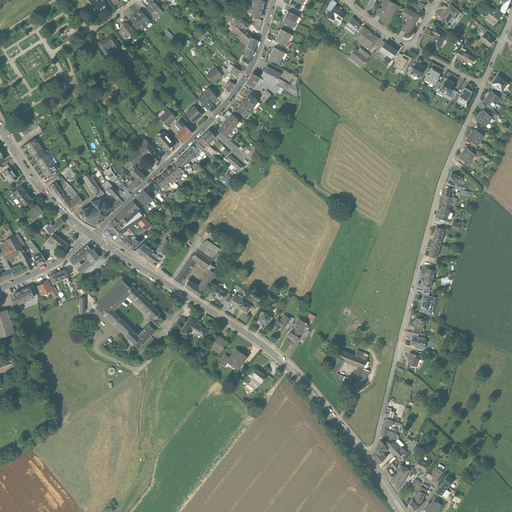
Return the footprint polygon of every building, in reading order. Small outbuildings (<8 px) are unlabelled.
[(102,0),(95,0),(96,0),(93,2),(92,2),(101,12),(106,8),(106,7),(107,7),(105,3),(102,0)] [(252,0),(248,15),(259,18),(265,1),(264,1),(263,0),(252,0)] [(302,4),(293,0),(290,0),(288,5),(292,7),(299,10),(302,4)] [(332,1),(330,4),(330,5),(327,8),(330,11),(334,5),(334,6),(337,3),(336,2),(333,0),(333,1),(332,1)] [(390,4),(387,1),(382,10),(381,10),(384,12),(382,14),(383,14),(389,18),(392,12),(394,13),(397,7),(391,3),(390,4)] [(163,12),(154,2),(146,9),(154,18),(157,15),(158,16),(163,12)] [(345,15),(337,9),(338,8),(334,6),(334,5),(330,11),(327,16),(331,19),(333,16),(341,22),(345,15)] [(460,13),(450,5),(442,15),(440,18),(447,24),(452,17),(455,19),(460,13)] [(382,10),(379,8),(376,14),(381,17),(383,14),(382,14),(384,12),(381,10),(382,10)] [(419,16),(405,8),(400,17),(401,17),(402,15),(409,19),(406,25),(405,26),(409,28),(406,33),(409,34),(419,16)] [(502,16),(492,9),(487,16),(485,19),(494,26),(496,23),(495,22),(498,18),(499,19),(501,16),(502,16)] [(144,15),(140,10),(135,14),(146,26),(150,22),(148,20),(144,15)] [(242,18),(237,11),(234,13),(236,17),(239,20),(240,19),(242,18)] [(289,12),(287,11),(284,17),(295,23),(298,17),(289,12)] [(146,26),(135,14),(131,18),(135,23),(139,28),(141,30),(146,26)] [(239,20),(236,17),(228,24),(230,26),(229,29),(236,35),(236,34),(242,29),(243,27),(246,29),(248,26),(246,23),(245,23),(242,20),(241,20),(240,19),(239,20)] [(295,23),(284,17),(282,23),(281,23),(285,25),(292,29),(295,23)] [(356,21),(352,18),(344,27),(354,35),(357,31),(361,26),(355,22),(356,21)] [(262,21),(256,19),(255,24),(253,27),(257,32),(258,32),(262,21)] [(135,32),(127,23),(123,26),(124,28),(123,29),(122,28),(120,30),(121,31),(126,38),(127,38),(127,37),(129,35),(130,36),(135,32)] [(404,24),(401,30),(406,33),(409,28),(405,26),(406,25),(404,24)] [(371,33),(364,27),(363,28),(359,32),(355,38),(363,44),(371,33)] [(242,29),(236,34),(236,35),(234,37),(232,38),(234,40),(237,37),(239,39),(242,36),(246,32),(242,29)] [(282,30),(280,29),(280,30),(277,35),(288,41),(291,35),(282,30)] [(445,37),(436,29),(433,33),(437,36),(435,40),(434,39),(430,45),(437,49),(442,40),(445,37)] [(257,41),(251,38),(252,37),(248,34),(246,32),(242,36),(239,39),(241,40),(240,41),(247,47),(246,48),(253,51),(257,41)] [(379,39),(371,33),(363,44),(370,50),(379,39)] [(494,40),(486,33),(480,40),(489,47),(494,40)] [(288,41),(277,35),(275,41),(274,41),(278,43),(285,47),(288,41)] [(112,36),(106,40),(107,41),(104,43),(102,41),(98,43),(106,55),(110,52),(108,49),(113,47),(116,50),(120,48),(112,36)] [(382,41),(376,49),(379,52),(380,50),(385,43),(382,41)] [(393,48),(385,43),(380,50),(387,55),(393,48)] [(275,48),(274,47),(274,48),(271,53),(281,59),(284,53),(275,48)] [(253,51),(246,48),(243,55),(245,56),(250,59),(253,51)] [(397,51),(393,48),(387,55),(384,59),(389,63),(397,51)] [(367,60),(355,49),(348,58),(360,68),(367,60)] [(475,58),(461,51),(459,54),(457,58),(463,61),(465,61),(466,59),(467,60),(468,62),(469,62),(472,63),(475,58)] [(281,59),(271,53),(268,59),(271,61),(278,65),(281,59)] [(399,64),(402,59),(404,56),(401,54),(396,62),(399,64)] [(249,61),(244,58),(245,56),(243,55),(242,55),(238,61),(237,62),(246,67),(249,61)] [(407,73),(414,60),(407,56),(405,60),(402,59),(399,64),(398,67),(407,73)] [(414,68),(411,73),(419,78),(425,67),(417,62),(414,68)] [(281,74),(266,66),(261,76),(264,78),(275,84),(278,78),(281,74)] [(240,71),(233,67),(229,73),(236,77),(240,71)] [(441,73),(431,68),(429,72),(430,73),(429,76),(428,75),(425,80),(430,82),(430,83),(435,86),(437,81),(439,78),(438,77),(441,73)] [(222,75),(216,69),(207,76),(213,83),(222,75)] [(232,76),(226,72),(224,78),(229,81),(232,76)] [(261,76),(254,72),(252,74),(259,78),(263,80),(264,78),(261,76)] [(259,78),(252,74),(247,83),(254,87),(256,84),(259,86),(261,83),(258,81),(259,78)] [(507,84),(498,76),(492,84),(493,85),(500,90),(502,91),(505,87),(507,88),(509,85),(507,84)] [(224,78),(223,78),(222,80),(227,83),(224,88),(226,90),(226,91),(229,93),(235,85),(229,81),(224,78)] [(275,84),(264,78),(263,80),(261,83),(272,89),(275,84)] [(286,83),(278,78),(275,84),(282,89),(286,83)] [(456,84),(448,79),(445,85),(443,84),(440,91),(449,96),(453,89),(456,84)] [(290,86),(287,91),(295,96),(297,92),(296,86),(295,86),(292,84),(291,84),(290,86)] [(86,93),(80,85),(73,90),(78,98),(86,93)] [(209,89),(208,88),(203,93),(203,94),(204,94),(211,103),(217,98),(213,94),(209,89)] [(461,95),(458,100),(466,104),(472,92),(465,88),(461,95)] [(266,91),(260,99),(264,102),(271,95),(266,91)] [(501,99),(491,92),(490,93),(489,93),(487,96),(497,104),(501,99)] [(211,103),(204,94),(203,94),(198,98),(199,99),(203,104),(207,108),(212,103),(211,103)] [(251,95),(250,94),(246,100),(254,106),(258,101),(255,99),(251,95)] [(497,104),(487,96),(484,99),(485,99),(484,101),(494,108),(497,104)] [(254,106),(246,100),(241,105),(249,112),(254,106)] [(199,103),(194,107),(198,112),(202,108),(201,106),(199,103)] [(249,112),(241,105),(236,110),(238,112),(244,117),(249,112)] [(194,106),(185,113),(192,122),(194,122),(201,116),(198,112),(194,107),(194,106)] [(175,118),(168,110),(160,118),(166,125),(175,118)] [(492,118),(483,110),(481,112),(478,115),(489,122),(492,118)] [(231,113),(228,111),(225,114),(229,117),(227,120),(235,127),(240,121),(235,117),(231,113)] [(489,122),(478,115),(476,117),(477,118),(476,120),(486,127),(489,122)] [(235,127),(227,120),(222,125),(230,132),(235,127)] [(179,121),(176,124),(181,130),(185,126),(179,121)] [(33,123),(21,131),(24,136),(36,128),(33,123)] [(230,132),(222,125),(218,130),(226,137),(230,132)] [(181,130),(175,135),(183,143),(192,134),(188,129),(185,126),(181,130)] [(484,137),(475,129),(473,131),(472,131),(470,133),(481,141),(484,137)] [(208,130),(201,137),(208,144),(215,137),(208,130)] [(170,139),(163,132),(161,134),(159,133),(156,135),(158,137),(155,139),(160,144),(161,146),(166,151),(174,144),(173,144),(170,139)] [(481,141),(470,133),(468,136),(469,137),(468,139),(477,146),(481,141)] [(208,144),(201,137),(197,141),(204,148),(212,155),(215,152),(208,146),(208,147),(206,145),(208,144)] [(35,139),(25,145),(28,150),(38,144),(35,139)] [(139,145),(136,140),(129,144),(135,152),(141,148),(139,145)] [(197,141),(191,148),(195,152),(197,154),(201,157),(205,154),(209,158),(212,155),(204,148),(197,141)] [(141,148),(146,154),(153,149),(147,142),(144,145),(141,148)] [(38,144),(28,150),(32,156),(42,149),(38,144)] [(141,148),(135,152),(141,159),(142,158),(143,157),(145,155),(146,154),(141,148)] [(195,152),(191,148),(187,151),(192,156),(195,152)] [(476,155),(466,148),(465,150),(464,149),(462,152),(473,160),(476,155)] [(42,149),(32,156),(35,161),(36,160),(45,155),(42,149)] [(153,149),(146,154),(149,158),(156,152),(153,149)] [(192,156),(187,151),(183,156),(190,163),(190,164),(191,165),(193,167),(195,165),(193,162),(190,160),(193,157),(192,156)] [(135,152),(128,158),(130,161),(133,165),(134,164),(137,162),(140,160),(141,159),(135,152)] [(156,152),(149,158),(155,164),(161,159),(156,152)] [(473,160),(462,152),(460,155),(461,156),(459,157),(469,165),(473,160)] [(45,155),(36,160),(40,166),(50,159),(46,154),(45,155)] [(242,166),(230,155),(226,160),(235,167),(238,170),(239,170),(242,166)] [(183,156),(175,163),(175,164),(179,168),(180,167),(184,171),(191,165),(190,164),(190,163),(183,156)] [(50,159),(40,166),(43,171),(53,165),(50,159)] [(130,161),(124,167),(125,168),(126,167),(128,170),(133,165),(130,161)] [(179,168),(175,164),(171,169),(180,178),(180,179),(183,177),(186,173),(184,171),(180,167),(179,168)] [(7,165),(2,168),(1,167),(0,167),(0,173),(0,174),(10,168),(7,165)] [(53,165),(43,171),(47,177),(55,171),(57,170),(53,165)] [(118,174),(114,170),(113,167),(113,165),(107,170),(110,173),(117,181),(121,178),(124,175),(121,172),(118,174)] [(140,172),(133,165),(128,170),(131,172),(130,173),(135,178),(138,174),(140,172)] [(72,170),(69,166),(63,170),(66,174),(67,174),(70,178),(71,178),(75,176),(72,170)] [(18,179),(10,168),(0,174),(0,177),(3,181),(6,178),(10,184),(18,179)] [(180,178),(171,169),(170,169),(165,173),(175,183),(180,178)] [(47,177),(48,179),(57,174),(55,171),(47,177)] [(141,177),(137,180),(137,181),(140,184),(146,178),(140,172),(138,174),(141,177)] [(165,173),(160,177),(170,187),(175,183),(165,173)] [(100,190),(91,177),(90,178),(87,174),(83,177),(94,194),(95,194),(100,190)] [(463,178),(451,174),(448,183),(456,186),(456,185),(460,186),(463,178)] [(160,177),(159,177),(155,182),(161,188),(161,189),(164,192),(167,189),(170,187),(160,177)] [(180,178),(175,183),(178,186),(179,187),(183,182),(180,179),(180,178)] [(136,179),(134,182),(131,179),(129,181),(127,183),(133,191),(138,186),(140,184),(137,181),(137,180),(136,179)] [(155,182),(154,180),(148,186),(153,191),(156,189),(159,192),(157,194),(160,197),(164,193),(164,192),(161,189),(161,188),(155,182)] [(112,186),(107,181),(102,185),(107,191),(108,190),(112,186)] [(60,189),(55,182),(53,183),(50,185),(58,196),(63,193),(63,192),(60,189)] [(66,182),(62,185),(63,187),(60,189),(63,192),(67,189),(66,188),(69,185),(66,182)] [(127,183),(126,183),(124,185),(123,184),(119,188),(120,190),(118,192),(120,194),(125,200),(134,191),(133,191),(127,183)] [(175,183),(170,187),(173,190),(174,191),(178,186),(175,183)] [(69,185),(66,188),(67,189),(63,192),(63,193),(58,196),(62,202),(74,191),(70,186),(69,185)] [(118,192),(112,186),(108,190),(116,198),(120,194),(118,192)] [(21,187),(13,194),(16,198),(25,191),(21,187)] [(455,191),(446,189),(442,204),(451,206),(455,191)] [(100,190),(95,194),(99,199),(100,199),(102,198),(101,197),(104,194),(100,190)] [(25,191),(16,198),(20,203),(29,196),(27,193),(25,191)] [(74,191),(62,202),(71,212),(79,205),(83,202),(79,197),(78,195),(76,193),(74,191)] [(152,199),(143,191),(136,198),(145,206),(145,207),(152,199)] [(125,200),(120,194),(116,198),(117,200),(116,201),(117,201),(121,205),(121,204),(121,203),(125,200)] [(29,196),(20,203),(23,207),(32,200),(31,198),(29,196)] [(99,199),(96,200),(96,199),(95,200),(96,201),(92,202),(91,201),(91,202),(92,203),(93,206),(90,206),(90,205),(89,205),(90,207),(86,208),(86,207),(85,207),(86,208),(82,209),(81,209),(81,210),(82,211),(83,212),(79,214),(81,218),(85,217),(85,219),(85,221),(86,221),(86,219),(89,218),(90,219),(90,218),(94,217),(94,218),(95,218),(94,217),(97,216),(98,219),(97,220),(98,220),(98,219),(102,218),(102,219),(103,219),(102,218),(106,216),(107,217),(107,216),(107,213),(108,213),(107,212),(110,208),(111,208),(110,208),(110,207),(109,203),(105,202),(103,202),(102,203),(100,199),(99,199)] [(113,205),(111,207),(115,211),(121,205),(117,201),(113,205)] [(133,202),(126,209),(107,227),(118,238),(121,235),(124,232),(127,230),(131,227),(135,225),(138,223),(144,218),(146,217),(140,210),(133,202)] [(442,204),(438,218),(440,218),(439,221),(440,221),(444,223),(445,222),(446,220),(447,220),(448,219),(450,220),(451,219),(453,214),(452,213),(449,212),(451,206),(442,204)] [(43,212),(37,205),(27,213),(33,220),(43,212)] [(145,206),(140,210),(146,217),(150,213),(145,207),(145,206)] [(151,227),(144,218),(138,223),(141,227),(134,231),(137,234),(138,235),(151,227)] [(64,222),(60,219),(53,226),(56,230),(64,222)] [(13,236),(10,230),(6,225),(3,227),(7,233),(9,238),(6,240),(2,243),(0,240),(0,253),(0,254),(2,254),(2,255),(5,261),(8,259),(19,254),(24,251),(21,248),(21,247),(13,236)] [(53,226),(51,228),(49,226),(48,226),(45,229),(49,233),(51,235),(53,233),(56,230),(53,226)] [(445,230),(436,228),(432,242),(441,244),(445,230)] [(134,231),(130,234),(132,236),(128,238),(124,243),(128,246),(132,250),(140,243),(136,241),(134,239),(135,238),(134,235),(137,234),(134,231)] [(167,232),(152,250),(155,251),(169,234),(167,232)] [(68,245),(53,233),(51,235),(47,241),(52,246),(54,243),(63,251),(68,245)] [(155,251),(152,250),(145,258),(145,259),(152,264),(155,266),(156,265),(158,262),(159,263),(162,259),(161,259),(161,258),(160,257),(161,256),(163,256),(164,254),(164,252),(175,239),(169,234),(155,251)] [(220,249),(205,239),(197,250),(212,260),(220,249)] [(39,252),(30,240),(26,243),(34,252),(36,255),(40,253),(39,252)] [(149,240),(134,251),(145,258),(152,250),(147,246),(148,245),(149,245),(151,243),(149,240)] [(441,244),(432,242),(428,256),(432,257),(437,259),(441,244)] [(87,245),(69,260),(74,266),(78,262),(83,258),(85,256),(91,251),(91,250),(87,245)] [(93,249),(91,250),(91,251),(85,256),(88,259),(86,261),(83,258),(78,262),(81,265),(76,269),(80,273),(100,257),(93,249)] [(192,255),(174,280),(180,284),(196,261),(206,268),(209,264),(211,261),(212,260),(197,250),(196,251),(197,251),(193,256),(192,255)] [(30,263),(25,253),(24,251),(19,254),(24,265),(27,271),(33,268),(30,263)] [(36,255),(33,257),(35,261),(30,263),(33,267),(45,261),(40,253),(36,255)] [(5,261),(2,255),(0,255),(0,259),(4,268),(5,268),(7,271),(10,270),(5,261)] [(14,270),(8,259),(5,261),(10,270),(11,271),(14,270)] [(14,270),(11,271),(14,277),(27,271),(24,265),(14,270)] [(209,270),(198,286),(204,290),(218,270),(212,266),(209,270)] [(435,271),(427,269),(425,277),(433,279),(434,276),(436,276),(436,275),(437,272),(435,271)] [(7,271),(0,274),(0,282),(14,277),(11,271),(10,270),(7,271)] [(66,270),(52,275),(55,282),(56,281),(63,279),(64,283),(70,281),(66,270)] [(433,279),(425,277),(423,285),(424,285),(430,287),(431,287),(434,287),(435,284),(432,283),(433,279)] [(193,284),(188,280),(184,287),(194,294),(199,297),(204,290),(198,286),(194,283),(193,284)] [(47,281),(46,281),(43,282),(44,283),(38,286),(38,287),(39,290),(39,291),(42,296),(49,291),(51,290),(50,288),(51,288),(47,281)] [(131,330),(110,310),(127,293),(154,319),(145,328),(151,334),(164,321),(158,315),(160,314),(132,287),(130,289),(122,281),(96,308),(126,336),(131,330)] [(29,287),(13,294),(16,300),(18,305),(34,297),(29,287)] [(218,287),(217,287),(215,291),(214,291),(215,291),(214,293),(213,293),(212,295),(211,296),(212,296),(212,297),(213,297),(214,297),(214,296),(216,298),(221,301),(224,297),(223,296),(226,293),(218,287)] [(243,301),(234,295),(229,303),(237,309),(238,307),(243,301)] [(428,297),(424,296),(423,300),(424,301),(423,303),(422,303),(421,303),(421,307),(421,308),(420,311),(429,313),(432,303),(433,303),(435,298),(428,297)] [(253,307),(243,301),(238,307),(247,313),(250,308),(251,309),(253,307)] [(7,310),(0,312),(0,338),(7,336),(15,334),(7,310)] [(272,318),(263,312),(258,320),(265,325),(267,323),(269,324),(272,318)] [(309,319),(314,322),(317,316),(312,313),(309,319)] [(290,319),(284,315),(280,320),(278,319),(273,326),(276,329),(279,324),(281,325),(280,326),(284,328),(287,323),(290,319)] [(193,316),(189,322),(188,321),(180,332),(188,337),(190,333),(191,333),(189,332),(192,328),(197,332),(196,334),(204,339),(209,332),(196,324),(198,320),(193,316)] [(424,320),(416,318),(414,327),(421,329),(423,329),(424,325),(422,324),(424,320)] [(308,325),(299,319),(296,324),(304,330),(308,325)] [(296,324),(287,336),(290,339),(291,338),(297,341),(302,335),(302,334),(305,330),(304,330),(296,324)] [(145,328),(138,336),(131,330),(126,336),(138,348),(151,334),(145,328)] [(426,339),(418,337),(419,334),(413,333),(413,332),(411,338),(412,338),(410,346),(411,347),(411,345),(413,346),(413,347),(418,348),(417,349),(423,351),(424,346),(425,346),(425,344),(426,340),(426,339)] [(213,343),(210,347),(211,347),(216,350),(215,351),(219,353),(226,343),(220,339),(221,338),(217,336),(213,343)] [(434,342),(426,340),(425,344),(425,346),(424,346),(423,351),(417,349),(417,352),(423,353),(424,351),(428,348),(433,349),(435,343),(434,342)] [(235,349),(229,358),(225,355),(219,364),(224,366),(227,361),(238,369),(242,364),(245,359),(239,354),(240,353),(235,349)] [(349,354),(339,350),(335,356),(343,361),(346,362),(349,354)] [(367,356),(356,351),(354,356),(365,360),(367,356)] [(415,355),(409,353),(408,357),(410,357),(408,365),(417,366),(419,356),(419,355),(415,355)] [(358,366),(350,384),(355,386),(356,386),(362,369),(366,361),(365,360),(354,356),(349,354),(346,362),(358,366)] [(343,361),(335,356),(327,369),(335,374),(343,361)] [(0,374),(16,369),(17,369),(13,358),(7,360),(6,360),(7,361),(0,363),(0,374)] [(263,373),(255,366),(248,375),(252,378),(251,379),(259,385),(266,376),(263,373)] [(362,369),(356,386),(362,388),(368,371),(362,369)] [(259,385),(257,387),(264,392),(274,380),(263,372),(263,373),(266,376),(259,385)] [(387,412),(391,413),(392,410),(395,410),(396,407),(399,408),(400,404),(389,402),(387,412)] [(392,420),(384,418),(383,424),(387,425),(388,425),(392,427),(392,424),(393,421),(392,420)] [(394,429),(389,439),(390,439),(387,442),(385,443),(387,445),(388,446),(392,442),(392,441),(393,438),(395,433),(396,434),(397,430),(394,429)] [(385,445),(381,440),(380,440),(376,451),(372,455),(379,464),(387,457),(385,455),(384,454),(385,452),(386,449),(387,449),(385,447),(385,445)] [(393,442),(392,442),(388,446),(390,449),(392,451),(394,453),(400,459),(405,455),(403,452),(404,450),(401,447),(400,449),(393,442)] [(430,463),(420,458),(418,462),(417,462),(416,464),(416,465),(415,467),(418,469),(418,470),(421,471),(425,473),(430,463)] [(394,462),(389,466),(384,472),(390,479),(390,480),(392,477),(396,474),(394,471),(397,469),(395,466),(396,465),(394,462)] [(399,468),(397,471),(398,471),(394,478),(392,482),(391,483),(397,491),(409,470),(401,465),(400,466),(399,468)] [(443,471),(436,467),(434,471),(433,470),(432,473),(431,475),(433,477),(434,478),(434,479),(437,481),(443,471)] [(453,481),(447,477),(437,492),(442,495),(448,486),(450,484),(451,484),(453,481)] [(421,486),(414,482),(411,487),(418,491),(421,486)] [(419,491),(414,501),(415,502),(419,506),(425,494),(419,491)] [(432,499),(426,506),(424,509),(423,509),(421,511),(422,511),(432,511),(435,509),(437,511),(441,505),(438,503),(432,499)] [(414,501),(412,500),(408,507),(411,511),(413,511),(414,511),(415,511),(418,510),(417,509),(419,507),(419,506),(415,502),(414,501)]
